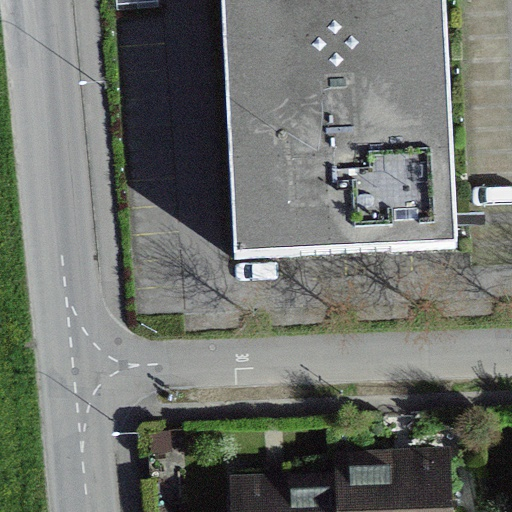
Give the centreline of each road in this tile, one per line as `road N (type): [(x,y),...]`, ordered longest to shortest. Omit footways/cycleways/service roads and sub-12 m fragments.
road 1 (residential): [(74,366),(511,349)]
road 2 (residential): [(41,0),(74,366)]
road 3 (residential): [(74,366),(87,511)]
